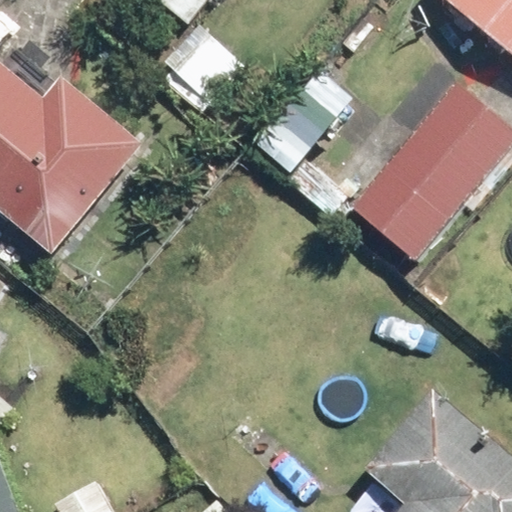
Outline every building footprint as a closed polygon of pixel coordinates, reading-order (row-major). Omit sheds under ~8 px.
[(153,0),(182,21),(197,0),(153,0)] [(511,0),(456,0),(511,48),(511,0)] [(0,70),(0,210),(50,249),(118,161),(0,70)] [(302,103),(259,150),(289,176),(331,129),(302,103)] [(370,216),(414,252),(501,147),(457,111),(370,216)] [(349,511),(511,511),(511,489),(435,419),(349,511)] [(0,511),(14,511),(0,470),(0,511)]
